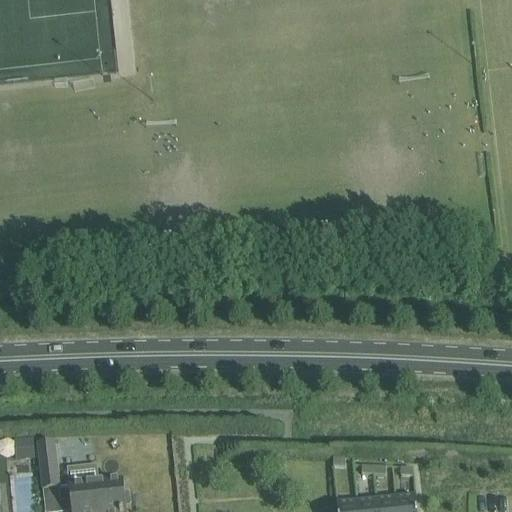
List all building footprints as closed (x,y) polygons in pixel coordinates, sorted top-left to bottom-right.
[(35,439),(18,440),(20,461),(37,460),(35,439)] [(55,444),(38,446),(43,493),(60,491),(55,444)] [(334,469),(346,470),(346,462),(334,461),(334,469)] [(374,477),(374,469),(362,469),(362,477),(374,477)] [(386,470),(374,469),(374,477),(386,478),(386,470)] [(413,479),(413,471),(401,470),(401,478),(413,479)] [(125,495),(124,482),(69,488),(71,503),(64,504),(65,511),(127,511),(127,510),(131,509),(130,494),(125,495)] [(396,501),(397,511),(417,511),(416,499),(396,501)] [(377,511),(397,511),(396,501),(377,503),(377,511)] [(358,505),(358,511),(377,511),(377,503),(358,505)]
